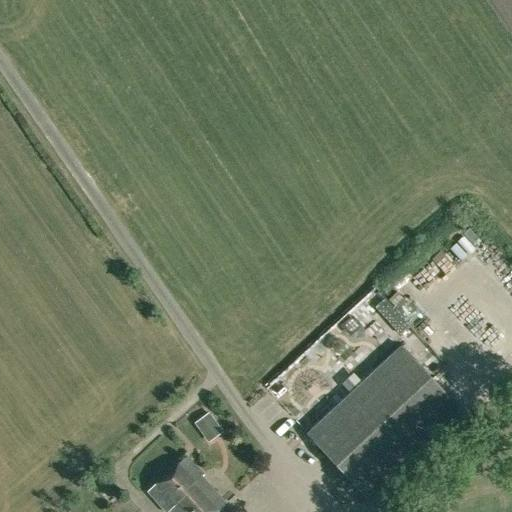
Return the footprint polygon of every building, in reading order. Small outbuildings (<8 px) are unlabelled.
[(484,245),(484,266),(506,265),(505,245),(484,245)] [(366,498),(461,409),(403,346),(308,435),(366,498)] [(283,434),(295,418),(275,404),(264,420),(283,434)] [(209,413),(194,425),(208,445),(224,434),(209,413)] [(486,448),(477,466),(489,472),(498,454),(486,448)] [(173,511),(217,511),(227,503),(202,476),(204,474),(188,456),(149,492),(168,511),(169,511),(171,510),(173,511)] [(462,484),(475,469),(464,459),(451,474),(462,484)]
